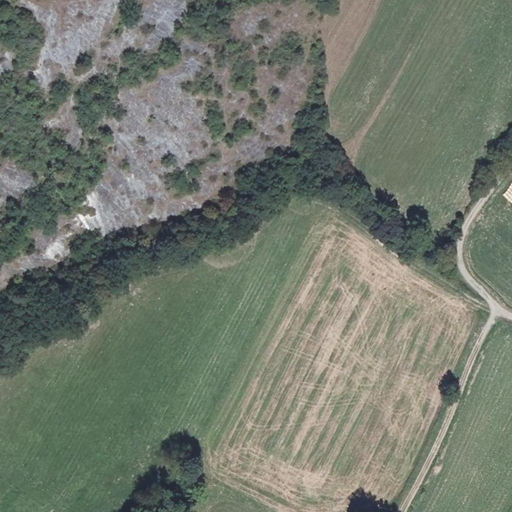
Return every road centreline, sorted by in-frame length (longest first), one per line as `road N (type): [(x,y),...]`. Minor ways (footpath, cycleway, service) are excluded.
road 1 (track): [(404,511),(495,308)]
road 2 (track): [(495,308),(460,267),(459,245),(511,164)]
